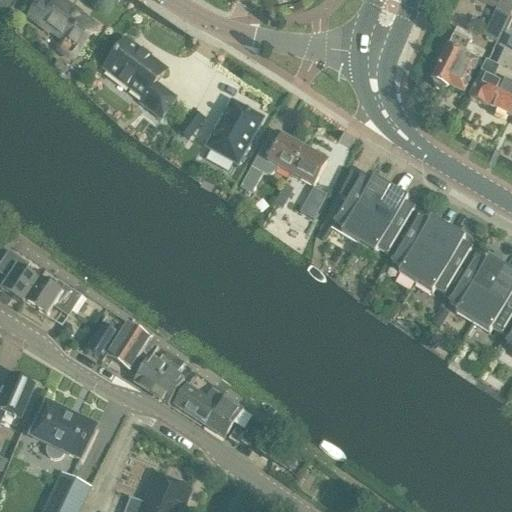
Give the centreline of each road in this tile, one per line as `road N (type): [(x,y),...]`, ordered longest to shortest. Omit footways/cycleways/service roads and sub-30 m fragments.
road 1 (tertiary): [(293,511),(189,433),(96,386),(0,322)]
road 2 (secondary): [(511,202),(393,127),(373,89),(374,53)]
road 3 (tertiary): [(232,29),(319,50),(374,53)]
